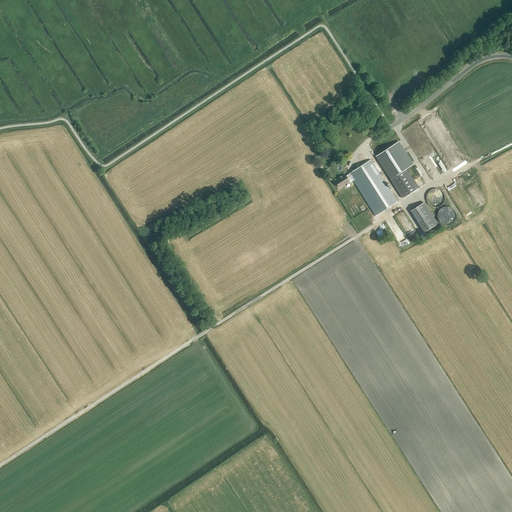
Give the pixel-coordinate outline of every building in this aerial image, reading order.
[(413,138),(414,141),(417,140),(413,131),(408,133),(411,138),(413,138)] [(403,198),(418,188),(406,169),(413,165),(398,142),(376,156),(403,198)] [(397,202),(370,160),(349,174),(346,176),(345,175),(335,181),(339,188),(349,181),(353,179),(376,215),(397,202)] [(428,193),(427,194),(427,195),(426,196),(426,198),(426,199),(426,200),(427,201),(427,202),(428,204),(429,204),(430,205),(431,206),(432,207),(433,207),(434,207),(436,207),(437,207),(438,207),(439,207),(440,206),(441,205),(442,204),(443,203),(444,202),(444,201),(445,200),(445,199),(445,198),(445,197),(445,196),(444,195),(444,194),(443,193),(442,192),(442,191),(441,190),(439,189),(438,189),(437,189),(436,189),(435,189),(434,189),(432,189),(431,190),(430,190),(429,191),(429,192),(428,193)] [(449,213),(445,212),(444,216),(456,219),(458,209),(450,207),(449,213)]
